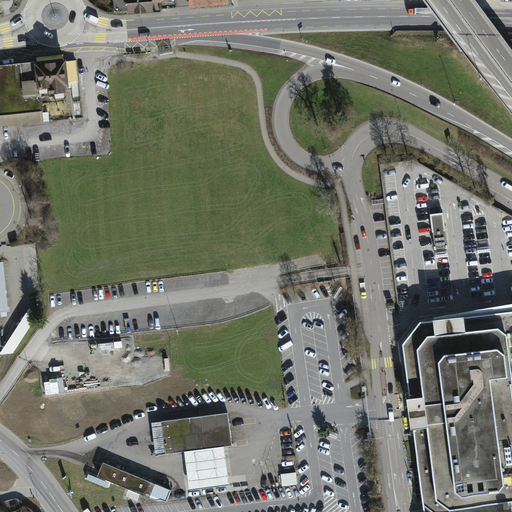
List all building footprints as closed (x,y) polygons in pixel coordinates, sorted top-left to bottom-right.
[(162,0),(112,0),(113,12),(153,10),(152,1),(162,1),(162,0)] [(70,60),(35,63),(38,103),(67,100),(66,88),(72,87),(70,60)] [(1,126),(40,123),(38,103),(35,63),(0,65),(0,118),(0,119),(1,126)] [(511,214),(415,158),(379,163),(399,313),(419,314),(511,302),(511,214)] [(511,511),(511,304),(421,315),(402,338),(423,511),(511,511)] [(34,319),(30,306),(0,351),(0,353),(13,352),(34,319)] [(186,450),(227,445),(235,444),(230,411),(154,420),(158,454),(186,450)] [(227,445),(186,450),(188,472),(191,488),(232,483),(230,467),(227,445)] [(166,488),(105,461),(99,475),(129,488),(125,498),(138,503),(142,494),(161,502),(166,488)]
